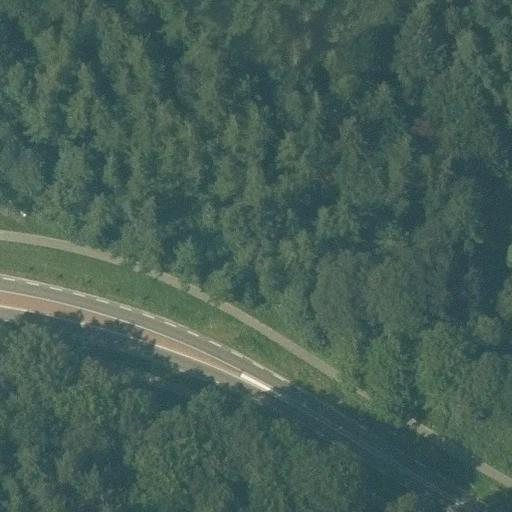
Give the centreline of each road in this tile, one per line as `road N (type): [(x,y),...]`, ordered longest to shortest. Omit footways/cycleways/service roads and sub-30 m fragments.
road 1 (primary): [(470,511),(198,356),(0,300)]
road 2 (track): [(511,300),(417,290),(256,292),(214,301)]
